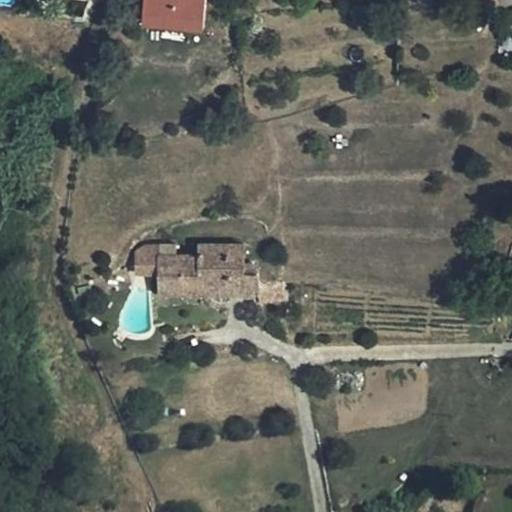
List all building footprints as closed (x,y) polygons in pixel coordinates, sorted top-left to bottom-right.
[(208,0),(150,0),(149,20),(151,42),(212,40),(211,16),(208,0)] [(212,40),(151,42),(151,52),(212,50),(212,40)] [(245,293),(245,273),(244,246),(200,245),(198,256),(160,256),(160,293),(245,293)] [(259,273),(245,273),(245,293),(260,294),(260,283),(259,273)] [(286,303),(285,283),(260,283),(260,294),(261,305),(286,303)]
